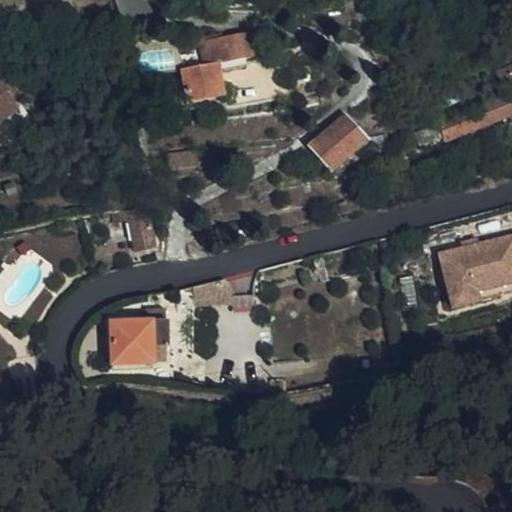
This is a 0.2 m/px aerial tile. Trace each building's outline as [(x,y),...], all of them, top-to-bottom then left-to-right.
[(253,56),(248,32),(247,32),(223,38),(221,33),(202,37),(203,41),(197,42),(199,52),(207,52),(210,66),(216,65),(244,58),(253,56)] [(216,65),(218,73),(245,66),(244,58),(216,65)] [(511,76),(511,61),(492,71),(498,84),(511,76)] [(210,66),(216,97),(223,95),(218,73),(216,65),(210,66)] [(181,73),(188,103),(190,103),(216,97),(210,66),(181,73)] [(0,103),(15,93),(0,69),(0,103)] [(452,84),(448,73),(432,79),(437,90),(452,84)] [(511,90),(440,126),(446,139),(447,142),(509,112),(511,118),(511,90)] [(15,93),(0,103),(0,121),(24,106),(15,93)] [(345,115),(307,147),(329,170),(366,139),(345,115)] [(446,139),(440,126),(418,137),(424,150),(446,139)] [(198,166),(196,150),(167,154),(170,170),(198,166)] [(155,245),(147,202),(122,207),(124,217),(131,215),(137,249),(155,245)] [(474,292),(511,282),(511,236),(439,255),(452,308),(476,301),(474,292)] [(326,263),(322,261),(318,261),(314,264),(313,268),(314,271),(318,274),(322,274),(326,271),(327,267),(326,263)] [(360,291),(357,277),(346,279),(349,294),(360,291)] [(511,292),(511,282),(474,292),(476,301),(511,292)] [(171,298),(171,339),(196,338),(195,298),(171,298)] [(167,358),(167,311),(147,311),(146,322),(111,322),(112,363),(157,363),(157,358),(167,358)] [(131,470),(129,502),(156,502),(158,470),(131,470)] [(129,502),(129,511),(155,511),(156,502),(129,502)]
